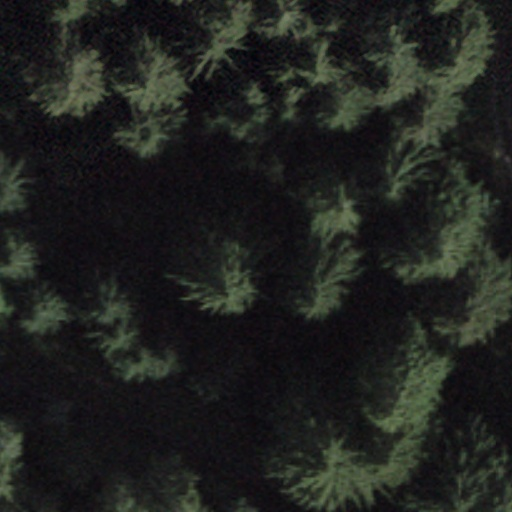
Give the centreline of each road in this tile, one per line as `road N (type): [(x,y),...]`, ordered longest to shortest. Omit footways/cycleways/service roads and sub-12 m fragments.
road 1 (track): [(0,364),(242,464),(383,511)]
road 2 (track): [(511,146),(497,107),(501,50),(511,26)]
